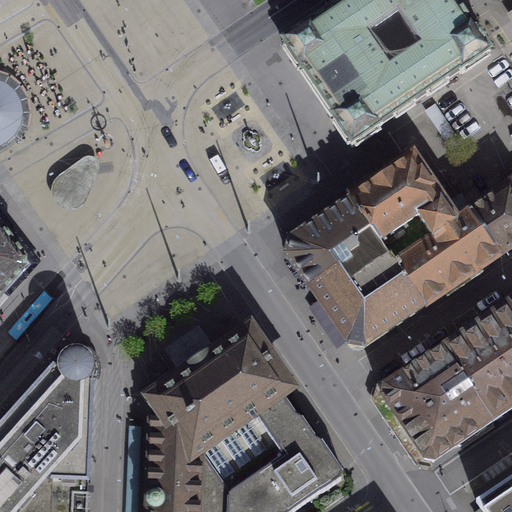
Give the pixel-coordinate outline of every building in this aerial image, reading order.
[(317,96),(352,147),(490,55),(485,48),(484,48),(473,33),(475,32),(470,26),(469,27),(454,4),(451,0),(349,0),(283,45),(317,96)] [(0,148),(7,144),(12,140),(16,136),(22,125),(24,113),(22,101),(16,90),(6,82),(0,80),(0,148)] [(88,157),(80,161),(61,175),(55,180),(52,184),(49,191),(50,198),(52,204),(59,210),(66,212),(74,211),(80,209),(84,206),(100,173),(101,167),(100,163),(97,159),(93,157),(88,157)] [(444,209),(413,159),(357,197),(351,201),(378,243),(389,259),(422,308),(500,255),(470,212),(459,198),(444,209)] [(500,255),(511,246),(511,168),(501,176),(509,186),(470,212),(500,255)] [(337,271),(378,243),(351,201),(343,206),(320,221),(291,241),(289,249),(288,257),(310,289),(337,271)] [(0,291),(3,295),(30,266),(19,251),(0,226),(0,291)] [(422,308),(389,259),(348,287),(337,271),(310,289),(312,292),(349,346),(363,348),(422,308)] [(511,407),(511,309),(508,304),(384,388),(382,396),(425,459),(434,461),(511,407)] [(276,371),(249,332),(201,366),(152,399),(153,401),(153,413),(148,511),(293,511),(341,480),(342,473),(321,443),(315,440),(301,419),(295,416),(281,395),(288,389),(276,371)] [(0,511),(87,511),(93,385),(90,385),(90,382),(89,381),(91,379),(92,377),(93,376),(93,374),(94,371),(94,369),(93,366),(93,364),(92,362),(90,360),(89,358),(87,356),(85,355),(82,353),(79,352),(75,352),(72,353),(69,354),(66,355),(63,358),(61,361),(0,427),(0,511)] [(137,511),(141,426),(129,426),(126,511),(137,511)] [(511,511),(511,481),(479,502),(486,511),(511,511)]
